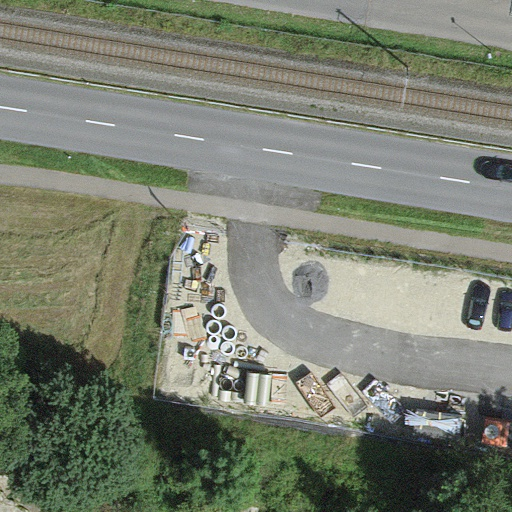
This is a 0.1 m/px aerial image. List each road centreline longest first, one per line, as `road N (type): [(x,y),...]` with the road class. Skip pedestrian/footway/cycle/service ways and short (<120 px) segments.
road 1 (primary): [(0,113),(511,193)]
road 2 (residential): [(352,0),(511,27)]
